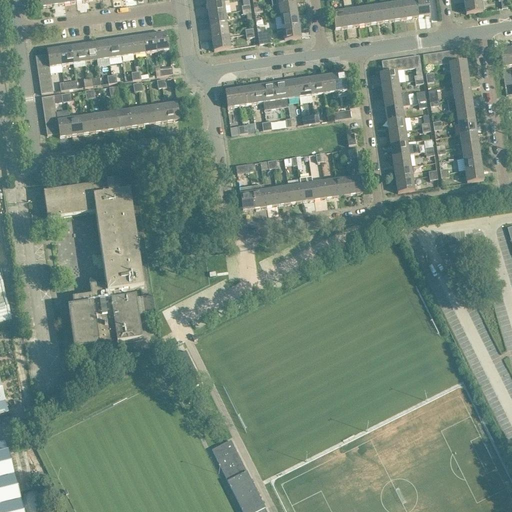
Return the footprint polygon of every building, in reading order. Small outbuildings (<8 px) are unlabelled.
[(53,8),(51,0),(38,0),(40,6),(40,10),(53,8)] [(249,7),(248,0),(245,0),(242,1),(243,8),(241,8),(242,13),(250,11),(249,7)] [(403,0),(391,0),(392,6),(394,22),(406,21),(404,4),(403,0)] [(427,0),(415,0),(416,2),(418,19),(430,17),(428,0),(427,0)] [(508,10),(506,0),(498,0),(499,3),(500,3),(501,11),(508,10)] [(483,13),(481,1),(464,4),(466,16),(483,13)] [(229,2),(224,3),(207,6),(208,18),(225,15),(231,14),(229,2)] [(418,19),(416,2),(404,4),(406,21),(418,19)] [(297,16),(295,4),(278,7),(280,19),(297,16)] [(394,22),(392,6),(380,7),(382,24),(394,22)] [(382,24),(380,7),(368,9),(370,26),(382,24)] [(370,26),(368,9),(356,11),(358,28),(370,26)] [(252,24),(250,11),(242,13),(243,17),(246,16),(247,24),(252,24)] [(358,28),(356,11),(345,13),(347,29),(358,28)] [(347,29),(345,13),(333,14),(335,31),(347,29)] [(227,27),(225,15),(208,18),(210,30),(227,27)] [(299,28),(297,16),(280,19),(282,30),(299,28)] [(229,39),(227,27),(210,30),(212,41),(229,39)] [(301,40),(299,28),(282,30),(277,31),(278,43),(301,40)] [(265,33),(257,34),(259,46),(270,45),(269,32),(265,33)] [(169,52),(167,36),(154,37),(157,54),(169,52)] [(157,54),(154,37),(142,39),(145,56),(157,54)] [(145,56),(142,39),(130,41),(133,58),(145,56)] [(231,51),(229,39),(212,41),(214,53),(231,51)] [(133,58),(130,41),(119,43),(121,59),(133,58)] [(121,59),(119,43),(107,44),(109,61),(121,59)] [(109,61),(107,44),(95,46),(97,63),(109,61)] [(97,63),(95,46),(83,48),(85,64),(97,63)] [(85,64),(83,48),(71,50),(73,66),(85,64)] [(73,66),(71,50),(59,51),(61,68),(73,66)] [(61,68),(59,51),(47,53),(47,57),(48,63),(49,69),(61,68)] [(462,63),(461,51),(454,52),(456,64),(462,63)] [(511,67),(511,51),(500,52),(502,69),(511,67)] [(456,64),(454,52),(448,53),(450,65),(456,64)] [(450,65),(448,53),(442,54),(443,66),(449,65),(450,65)] [(443,66),(442,54),(435,55),(437,67),(443,66)] [(437,67),(435,55),(429,56),(431,68),(437,67)] [(431,68),(429,56),(423,57),(424,69),(431,68)] [(48,63),(47,57),(35,59),(36,65),(48,63)] [(421,69),(419,57),(413,58),(415,70),(421,69)] [(415,70),(413,58),(407,59),(408,71),(415,70)] [(408,71),(407,59),(400,60),(402,72),(408,71)] [(402,72),(400,60),(394,61),(396,73),(402,72)] [(396,73),(394,61),(388,62),(390,74),(396,73)] [(390,74),(388,62),(382,63),(383,75),(390,74)] [(456,64),(450,65),(449,65),(451,77),(467,75),(466,63),(462,63),(456,64)] [(173,77),(172,70),(172,69),(159,71),(161,79),(173,77)] [(390,74),(383,75),(380,75),(381,87),(398,85),(396,73),(390,74)] [(347,92),(344,75),(333,77),(335,94),(347,92)] [(469,87),(467,75),(451,77),(452,89),(469,87)] [(335,94),(333,77),(321,79),(323,95),(335,94)] [(323,95),(321,79),(309,81),(311,97),(323,95)] [(311,97),(309,81),(297,83),(299,99),(311,97)] [(52,88),(51,82),(39,84),(40,90),(52,88)] [(76,83),(64,85),(65,93),(77,91),(76,83)] [(299,99),(297,83),(285,84),(287,101),(299,99)] [(285,84),(273,86),(275,103),(276,110),(288,108),(287,101),(285,84)] [(400,97),(398,85),(381,87),(383,99),(400,97)] [(273,86),(261,88),(263,104),(264,111),(276,110),(275,103),(273,86)] [(471,99),(469,87),(452,89),(454,101),(471,99)] [(53,94),(52,88),(40,90),(41,96),(53,94)] [(263,104),(261,88),(249,90),(251,106),(263,104)] [(251,106),(249,90),(237,91),(239,108),(251,106)] [(239,108),(237,91),(225,93),(227,110),(239,108)] [(436,91),(428,93),(429,100),(430,105),(438,103),(436,91)] [(66,96),(54,98),(54,104),(55,106),(67,104),(66,96)] [(400,97),(383,99),(385,111),(401,109),(409,108),(408,96),(400,97)] [(454,101),(447,102),(449,114),(456,113),(473,111),(471,99),(454,101)] [(55,106),(54,104),(42,106),(43,112),(55,110),(55,106)] [(179,123),(177,106),(165,107),(167,124),(179,123)] [(167,124),(165,107),(152,109),(155,126),(167,124)] [(155,126),(152,109),(141,111),(143,128),(155,126)] [(403,121),(401,109),(385,111),(387,123),(403,121)] [(56,115),(55,110),(43,112),(44,118),(56,117),(56,115)] [(143,128),(141,111),(129,113),(131,129),(143,128)] [(474,123),(473,111),(456,113),(458,125),(474,123)] [(351,120),(350,112),(338,114),(339,122),(351,120)] [(68,113),(56,115),(56,117),(57,123),(58,129),(59,136),(59,140),(72,138),(69,121),(68,113)] [(131,129),(129,113),(117,114),(119,131),(131,129)] [(119,131),(117,114),(105,116),(107,133),(119,131)] [(107,133),(105,116),(93,118),(96,134),(107,133)] [(57,123),(56,117),(44,118),(45,125),(57,123)] [(315,125),(314,117),(302,119),(303,127),(315,125)] [(96,134),(93,118),(81,120),(84,136),(96,134)] [(84,136),(81,120),(69,121),(72,138),(84,136)] [(405,133),(403,121),(387,123),(388,135),(405,133)] [(58,129),(57,123),(45,125),(46,131),(58,129)] [(476,135),(474,123),(458,125),(459,137),(476,135)] [(59,136),(58,129),(46,131),(47,137),(59,136)] [(407,145),(405,133),(388,135),(390,147),(407,145)] [(478,147),(476,135),(459,137),(461,149),(478,147)] [(355,147),(354,137),(346,138),(348,149),(355,147)] [(407,145),(390,147),(392,159),(408,157),(417,156),(415,144),(407,145)] [(480,159),(478,147),(461,149),(463,161),(480,159)] [(357,159),(356,151),(344,153),(345,160),(357,159)] [(410,169),(408,157),(392,159),(394,171),(410,169)] [(463,161),(456,162),(458,174),(465,173),(481,171),(480,159),(463,161)] [(273,171),(272,163),(260,165),(261,173),(269,172),(273,171)] [(249,175),(248,167),(236,169),(237,176),(249,175)] [(412,181),(410,169),(394,171),(395,183),(412,181)] [(483,183),(481,171),(465,173),(467,185),(483,183)] [(362,195),(360,178),(348,180),(350,197),(362,195)] [(312,185),(311,179),(299,181),(300,187),(302,204),(314,202),(312,185)] [(350,197),(348,180),(336,182),(338,199),(350,197)] [(414,193),(412,181),(395,183),(397,195),(414,193)] [(338,199),(336,182),(324,183),(326,200),(338,199)] [(324,183),(312,185),(314,202),(326,200),(324,183)] [(114,192),(116,192),(117,192),(117,191),(118,191),(119,190),(119,189),(120,188),(120,187),(119,187),(119,186),(119,185),(118,185),(118,184),(117,184),(116,184),(115,184),(106,185),(106,187),(102,187),(101,186),(43,194),(47,221),(95,214),(106,286),(97,287),(96,284),(96,283),(96,282),(95,282),(94,281),(93,281),(92,281),(91,281),(91,282),(90,282),(90,283),(89,284),(89,285),(91,296),(72,299),(74,307),(68,308),(74,351),(100,348),(99,345),(117,342),(117,345),(142,342),(138,308),(132,309),(129,291),(144,289),(130,193),(115,195),(114,192)] [(264,193),(263,187),(251,188),(251,189),(254,211),(255,211),(256,213),(259,212),(260,210),(266,209),(264,193)] [(302,204),(300,187),(288,189),(290,206),(302,204)] [(254,211),(251,189),(245,190),(246,195),(240,196),(242,213),(254,211)] [(290,206),(288,189),(276,191),(278,208),(290,206)] [(276,191),(264,193),(266,209),(278,208),(276,191)] [(0,418),(8,416),(5,403),(0,382),(0,326),(12,323),(0,275),(0,418)] [(153,296),(142,297),(144,315),(155,313),(153,296)] [(191,390),(202,385),(186,352),(175,358),(191,390)] [(265,511),(230,442),(211,452),(241,511),(265,511)] [(0,511),(21,511),(5,443),(0,444),(0,511)]
